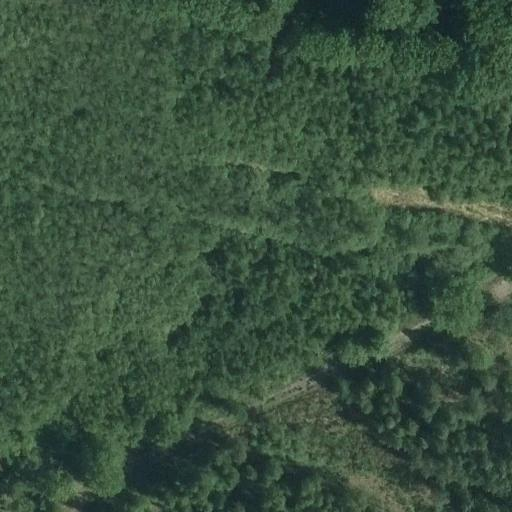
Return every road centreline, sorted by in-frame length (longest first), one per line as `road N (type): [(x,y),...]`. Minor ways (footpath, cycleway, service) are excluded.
road 1 (track): [(74,511),(73,499),(511,283)]
road 2 (track): [(234,0),(511,63)]
